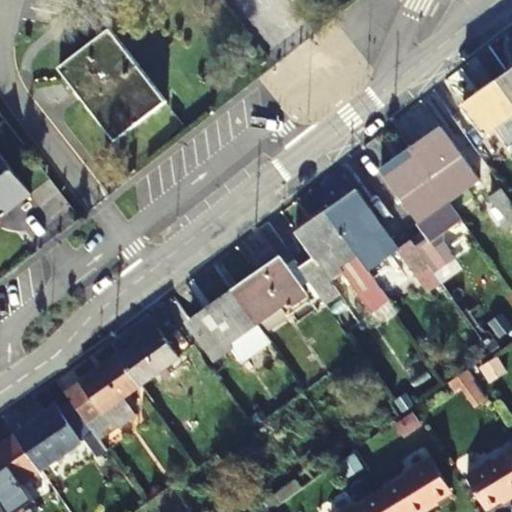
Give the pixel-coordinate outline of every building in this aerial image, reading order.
[(110,141),(162,98),(106,28),(52,70),(110,141)] [(511,70),(493,84),(511,110),(511,70)] [(462,105),(484,137),(511,117),(511,110),(493,84),(462,105)] [(414,156),(449,205),(479,183),(441,129),(427,139),(430,144),(414,156)] [(381,175),(419,228),(449,205),(414,156),(397,169),(395,164),(381,175)] [(0,200),(6,208),(27,191),(0,157),(0,200)] [(328,214),(359,256),(377,244),(381,250),(394,241),(358,192),(328,214)] [(511,229),(511,213),(500,222),(507,233),(511,229)] [(328,214),(298,237),(318,262),(334,284),(348,274),(343,267),(359,256),(328,214)] [(465,228),(472,238),(485,227),(478,218),(465,228)] [(442,259),(429,242),(417,251),(436,277),(456,264),(449,254),(442,259)] [(399,255),(429,298),(444,289),(436,277),(417,251),(413,245),(399,255)] [(334,284),(318,262),(302,273),(317,296),(324,306),(341,293),(334,284)] [(287,309),(291,313),(307,301),(289,274),(283,265),(265,277),(270,283),(255,293),(252,289),(239,298),(259,328),(287,309)] [(298,267),(289,274),(307,301),(317,296),(302,273),(298,267)] [(259,328),(239,298),(225,308),(227,312),(213,322),(209,316),(192,328),(216,364),(233,353),(243,366),(272,346),(259,328)] [(123,363),(145,393),(183,367),(161,336),(123,363)] [(71,400),(93,432),(145,393),(123,363),(71,400)] [(19,441),(43,476),(84,448),(61,414),(19,441)] [(0,454),(0,501),(2,504),(43,476),(19,441),(0,454)] [(490,464),(465,479),(484,511),(509,496),(510,499),(511,497),(511,453),(491,467),(490,464)] [(408,478),(355,511),(354,508),(348,511),(425,511),(429,510),(428,507),(451,492),(431,460),(406,475),(408,478)]
